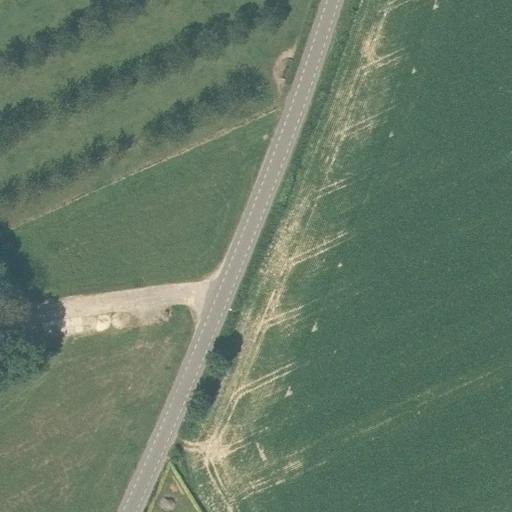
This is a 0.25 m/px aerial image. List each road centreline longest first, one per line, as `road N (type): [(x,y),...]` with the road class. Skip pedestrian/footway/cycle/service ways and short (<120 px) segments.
road 1 (tertiary): [(128,511),(229,277),(332,0)]
road 2 (track): [(0,322),(174,294),(220,297)]
